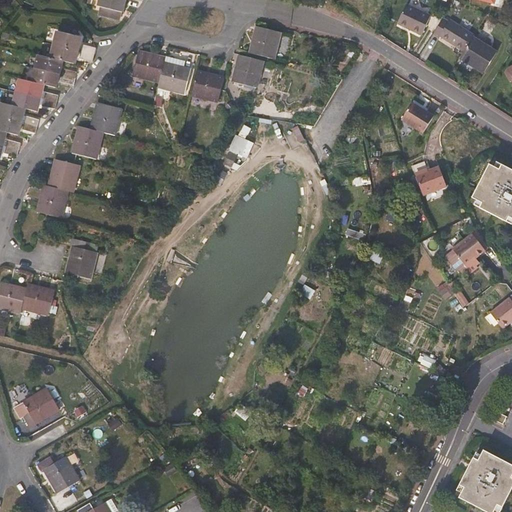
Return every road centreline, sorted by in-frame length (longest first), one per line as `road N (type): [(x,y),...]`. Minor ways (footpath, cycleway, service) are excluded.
road 1 (residential): [(142,26),(26,165),(0,226)]
road 2 (residential): [(511,129),(381,47)]
road 3 (unclassified): [(381,47),(308,160)]
road 4 (residential): [(242,2),(231,33),(216,46),(142,26)]
